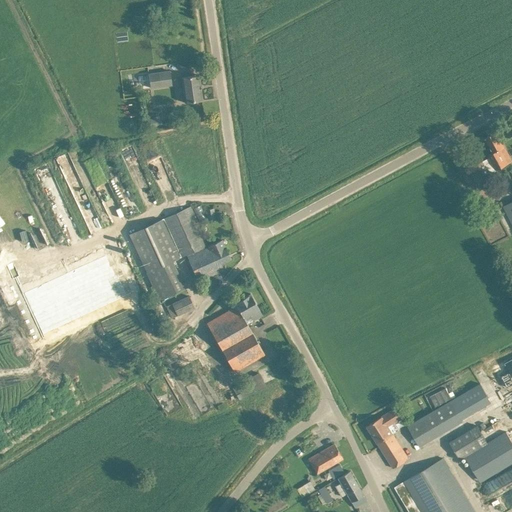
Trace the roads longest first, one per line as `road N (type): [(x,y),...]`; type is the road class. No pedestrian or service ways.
road 1 (unclassified): [(248,241),(511,103)]
road 2 (unclassified): [(248,241),(208,0)]
road 3 (unclassified): [(334,407),(248,241)]
road 4 (track): [(140,379),(0,467)]
road 5 (unclassified): [(222,511),(284,439),(334,407)]
